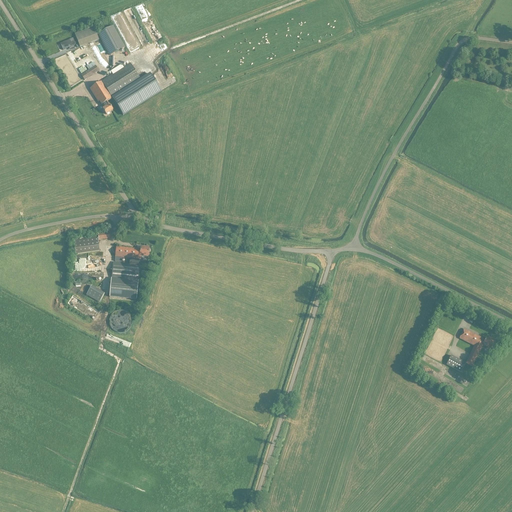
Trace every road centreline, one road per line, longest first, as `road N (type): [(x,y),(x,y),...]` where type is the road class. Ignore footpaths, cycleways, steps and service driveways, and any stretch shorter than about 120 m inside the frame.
road 1 (unclassified): [(252,511),(333,252)]
road 2 (unclassified): [(136,217),(0,2)]
road 3 (unclassified): [(333,252),(136,217)]
road 4 (unclassified): [(511,323),(363,250),(333,252)]
road 5 (unclassified): [(0,239),(72,219),(136,217)]
